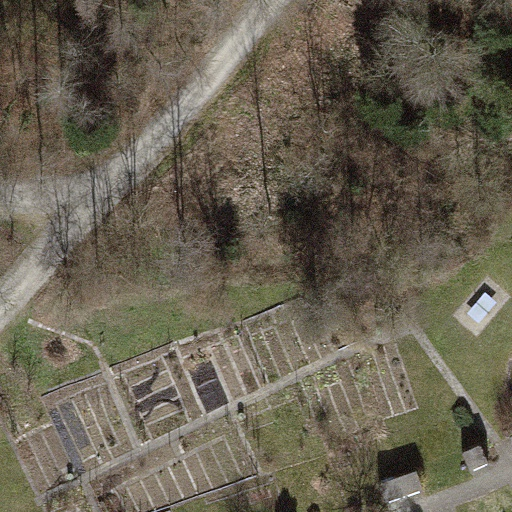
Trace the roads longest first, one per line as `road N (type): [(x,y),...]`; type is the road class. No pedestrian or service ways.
road 1 (track): [(0,193),(121,177),(291,0)]
road 2 (track): [(0,317),(121,177)]
